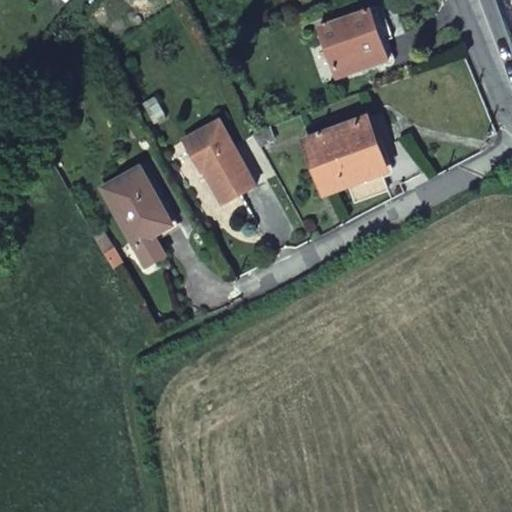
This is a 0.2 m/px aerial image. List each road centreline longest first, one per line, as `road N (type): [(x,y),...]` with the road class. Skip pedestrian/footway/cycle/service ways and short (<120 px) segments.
road 1 (residential): [(511,149),(258,281)]
road 2 (residential): [(511,119),(495,98),(460,0)]
